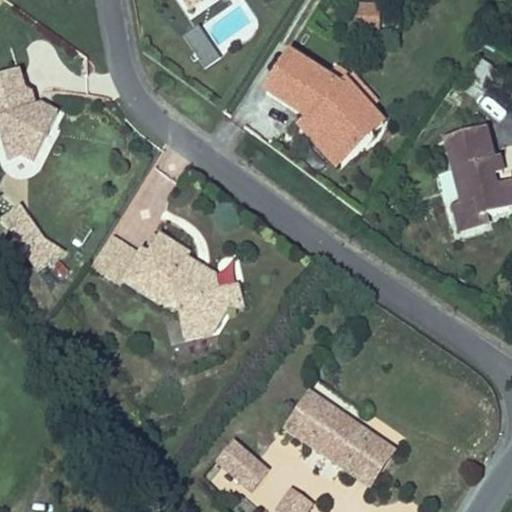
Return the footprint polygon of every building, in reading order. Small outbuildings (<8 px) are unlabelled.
[(379,3),(356,3),(355,33),(379,33),(379,3)] [(219,59),(198,24),(183,34),(204,68),(219,59)] [(312,127),(341,160),(381,123),(343,82),(338,87),(286,55),(264,92),(307,119),(312,115),(318,121),(312,127)] [(478,102),(498,74),(484,63),(463,92),(478,102)] [(0,130),(8,157),(20,154),(34,160),(58,110),(33,98),(22,65),(0,72),(0,130)] [(297,128),(332,168),(341,160),(312,127),(318,121),(312,115),(307,119),(297,128)] [(499,180),(488,183),(486,173),(482,160),(488,158),(480,130),(445,140),(462,203),(476,199),(480,213),(506,206),(499,180)] [(488,158),(482,160),(486,173),(497,171),(493,157),(488,158)] [(164,197),(173,181),(155,172),(147,188),(164,197)] [(449,173),(437,178),(448,205),(460,200),(449,173)] [(499,180),(506,206),(511,204),(511,187),(509,177),(499,180)] [(483,225),(480,213),(476,199),(462,203),(452,205),(459,231),(483,225)] [(60,257),(21,202),(0,217),(0,218),(38,272),(60,257)] [(241,296),(239,291),(232,274),(226,261),(205,270),(199,266),(202,260),(194,255),(201,244),(171,225),(160,244),(118,221),(96,256),(131,276),(133,272),(168,293),(190,292),(195,306),(211,300),(234,310),(241,296)] [(250,267),(232,274),(239,291),(257,283),(250,267)] [(211,300),(195,306),(204,328),(230,318),(234,310),(211,300)] [(296,393),(265,447),(335,486),(357,446),(332,431),(339,419),(296,393)] [(381,458),(357,446),(335,486),(358,499),(381,458)] [(218,466),(206,488),(232,503),(244,481),(218,466)] [(257,488),(244,481),(232,503),(244,510),(257,488)]
